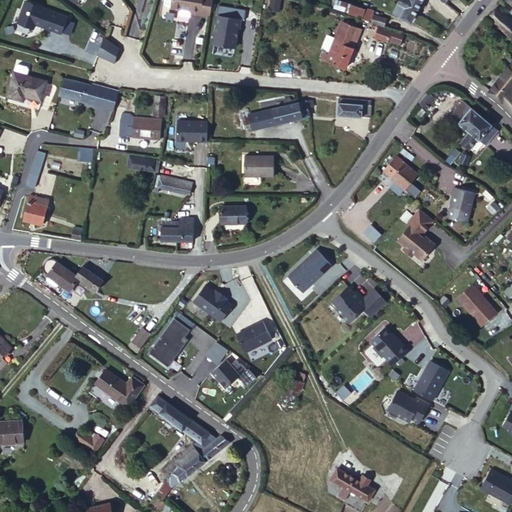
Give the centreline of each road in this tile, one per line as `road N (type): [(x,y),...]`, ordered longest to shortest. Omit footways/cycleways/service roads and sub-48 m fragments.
road 1 (residential): [(235,511),(253,480),(249,445),(0,261)]
road 2 (residential): [(319,215),(420,298),(441,335),(492,378),(455,457)]
road 3 (tertiary): [(3,240),(212,259),(284,238),(319,215)]
road 4 (residential): [(415,92),(139,73)]
road 5 (residential): [(3,240),(33,142),(42,136),(92,143)]
road 6 (tertiary): [(319,215),(415,92)]
